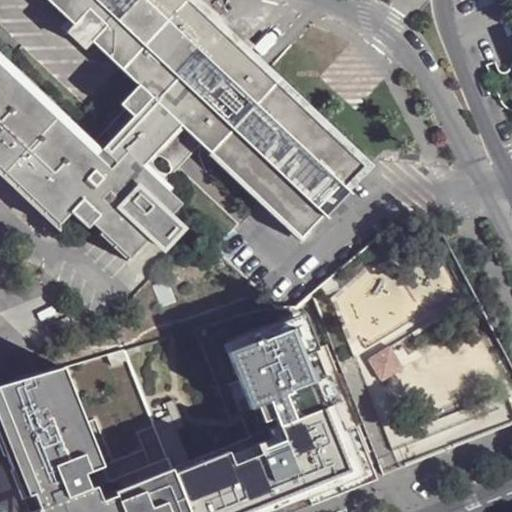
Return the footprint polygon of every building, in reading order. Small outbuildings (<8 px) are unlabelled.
[(49,0),(77,25),(84,18),(101,34),(94,42),(140,86),(122,106),(125,109),(95,142),(91,146),(0,60),(0,166),(61,224),(72,212),(88,228),(93,223),(130,258),(153,234),(171,216),(182,204),(169,192),(172,189),(165,183),(145,164),(181,126),(201,145),(301,239),(368,167),(247,53),(190,0),(49,0)] [(254,46),(200,0),(190,0),(247,53),(254,46)] [(101,34),(84,18),(77,25),(70,32),(87,49),(94,42),(101,34)] [(0,52),(0,60),(91,146),(95,142),(0,52)] [(201,145),(181,126),(145,164),(165,183),(201,145)] [(179,224),(171,216),(153,234),(163,242),(179,224)] [(0,244),(0,287),(16,281),(1,244),(0,244)] [(227,344),(230,353),(274,335),(275,337),(297,328),(308,354),(312,353),(316,351),(301,314),(227,344)] [(55,368),(0,385),(0,438),(29,511),(291,511),(375,479),(354,426),(343,431),(332,404),(321,377),(312,353),(308,354),(297,328),(275,337),(274,335),(230,353),(249,401),(253,400),(259,415),(272,408),(276,418),(284,439),(265,449),(262,441),(258,443),(257,434),(191,460),(178,429),(186,426),(175,398),(167,401),(172,412),(152,421),(166,457),(108,481),(73,394),(66,396),(55,368)] [(405,339),(374,356),(388,387),(420,372),(411,354),(405,339)] [(137,343),(108,352),(112,365),(128,359),(125,354),(139,350),(137,343)] [(62,366),(55,368),(66,396),(73,394),(62,366)] [(326,375),(321,377),(332,404),(337,403),(326,375)] [(276,418),(264,423),(271,439),(262,441),(265,449),(284,439),(276,418)]
